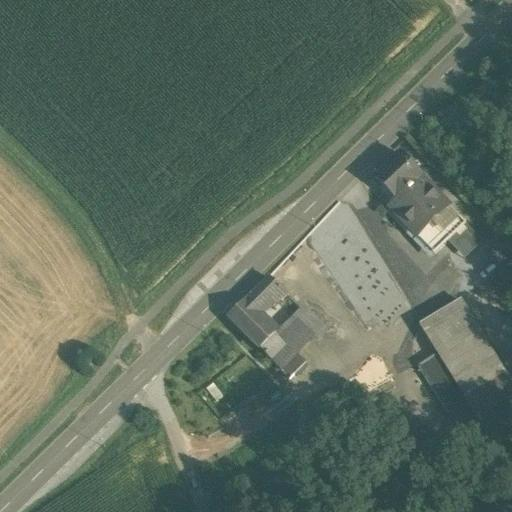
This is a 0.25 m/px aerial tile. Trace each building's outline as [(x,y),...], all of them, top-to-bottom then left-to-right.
[(448,208),(398,156),(374,179),(396,203),(389,210),(417,239),(448,208)] [(448,208),(417,239),(433,256),(465,226),(448,208)] [(267,279),(254,292),(268,306),(275,298),(281,303),(287,296),(267,279)] [(268,306),(254,292),(243,303),(250,309),(253,306),(260,313),(268,306)] [(487,347),(459,302),(419,326),(437,355),(418,368),(446,413),(468,401),(459,386),(475,377),(465,360),(487,347)] [(260,313),(253,306),(250,309),(243,303),(227,319),(270,362),(283,349),(280,345),(273,338),(276,336),(266,325),(269,322),(260,313)] [(283,349),(270,362),(280,372),(311,340),(299,326),(280,345),(283,349)]
